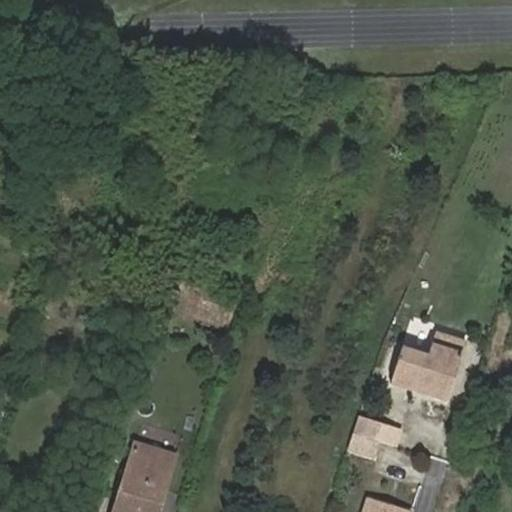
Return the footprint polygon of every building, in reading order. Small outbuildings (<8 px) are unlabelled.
[(401,327),(395,340),(404,345),(410,331),(401,327)] [(465,345),(434,336),(426,359),(400,351),(389,386),(446,403),(465,345)] [(403,430),(360,417),(349,451),(375,459),(380,443),(398,449),(403,430)] [(136,443),(133,453),(165,464),(152,505),(160,507),(176,456),(136,443)] [(165,464),(133,453),(114,511),(158,511),(160,507),(152,505),(165,464)] [(407,511),(368,499),(363,511),(407,511)]
